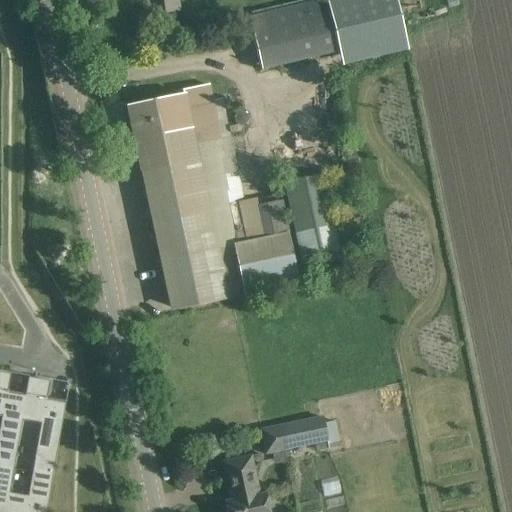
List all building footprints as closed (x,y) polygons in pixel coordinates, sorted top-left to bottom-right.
[(177,0),(162,0),(166,15),(180,12),(177,0)] [(325,0),(322,0),(248,18),(260,71),(338,52),(327,6),(325,0)] [(210,102),(207,85),(181,91),(182,95),(154,101),(135,105),(179,311),(299,286),(281,202),(258,207),(265,240),(234,246),(202,104),(210,102)] [(237,113),(234,118),(235,123),(239,126),(244,125),(247,121),(246,115),(242,113),(237,113)] [(341,254),(325,175),(283,183),(299,262),(341,254)] [(339,183),(329,185),(333,205),(343,202),(339,183)] [(0,373),(0,417),(1,418),(0,425),(0,467),(13,470),(28,379),(25,395),(7,392),(10,376),(0,373)] [(28,379),(13,470),(22,421),(40,425),(32,473),(52,477),(56,454),(65,402),(64,402),(63,402),(58,401),(46,399),(49,382),(28,379)] [(326,442),(321,418),(282,426),(287,450),(326,442)] [(335,422),(322,425),(326,442),(327,447),(340,445),(335,422)] [(259,496),(250,458),(222,464),(231,502),(225,503),(227,511),(267,511),(264,495),(259,496)] [(0,511),(5,511),(13,470),(0,467),(0,511)] [(13,470),(5,511),(46,511),(52,477),(32,473),(28,497),(9,494),(13,470)]
